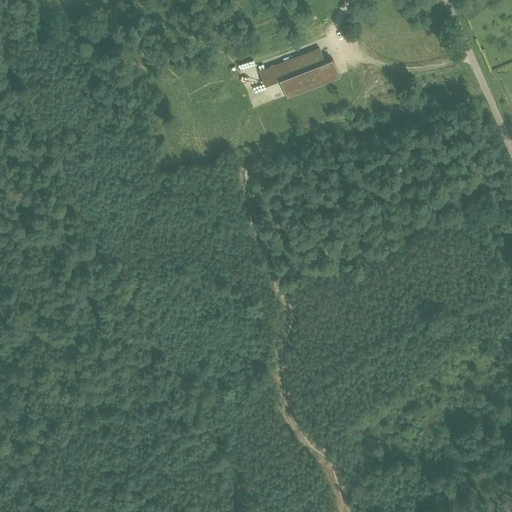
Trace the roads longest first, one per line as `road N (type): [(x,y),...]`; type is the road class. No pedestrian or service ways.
road 1 (track): [(348,0),(339,29),(346,42),(392,69),(420,71),(469,52)]
road 2 (unclassified): [(446,0),(511,146)]
